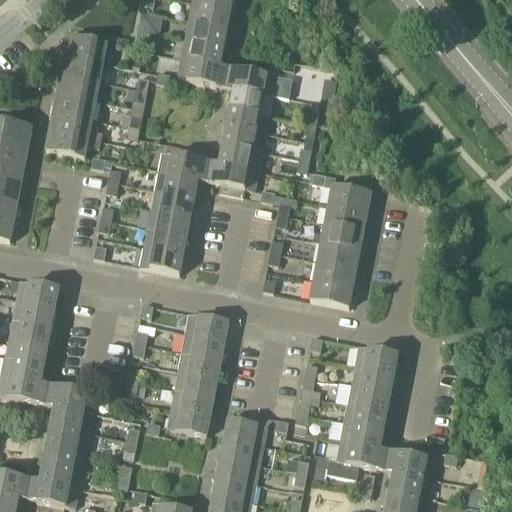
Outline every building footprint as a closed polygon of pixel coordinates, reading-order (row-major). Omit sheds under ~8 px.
[(156,2),(146,0),(145,0),(143,12),(154,14),(156,2)] [(192,0),(191,9),(230,16),(233,0),(192,0)] [(191,9),(188,27),(226,35),(230,16),(191,9)] [(140,26),(138,37),(148,39),(151,28),(140,26)] [(188,27),(184,46),(223,54),(226,35),(188,27)] [(148,39),(138,37),(135,50),(146,51),(148,39)] [(67,42),(63,62),(102,70),(106,50),(67,42)] [(127,56),(129,46),(117,43),(114,54),(127,56)] [(184,46),(180,65),(219,73),(223,54),(184,46)] [(63,62),(60,81),(99,88),(102,70),(63,62)] [(219,73),(180,65),(176,85),(215,93),(219,73)] [(106,72),(104,87),(116,88),(118,74),(106,72)] [(237,75),(233,95),(272,103),(276,83),(237,75)] [(168,92),(170,81),(158,79),(156,89),(168,92)] [(60,81),(56,100),(95,107),(99,88),(60,81)] [(137,95),(136,96),(147,98),(150,86),(139,84),(137,95)] [(126,106),(134,108),(145,110),(147,98),(136,96),(137,95),(128,94),(126,106)] [(233,95),(229,114),(268,122),(272,103),(233,95)] [(319,110),(330,112),(332,100),(322,98),(319,110)] [(56,100),(52,118),(91,126),(95,107),(56,100)] [(229,114),(226,133),(265,140),(268,122),(229,114)] [(308,117),(306,129),(317,131),(319,119),(308,117)] [(52,118),(49,137),(101,147),(103,139),(89,137),(91,126),(52,118)] [(2,120),(0,127),(25,132),(27,125),(2,120)] [(121,132),(129,134),(129,133),(140,136),(142,124),(131,122),(123,120),(121,132)] [(0,126),(0,147),(28,153),(31,133),(25,132),(0,127),(0,126)] [(317,131),(306,129),(304,141),(314,143),(317,131)] [(129,133),(129,134),(127,145),(138,148),(140,136),(129,133)] [(226,133),(222,152),(261,159),(265,140),(226,133)] [(101,147),(49,137),(45,157),(84,165),(86,153),(100,156),(101,147)] [(0,147),(0,166),(24,172),(28,153),(0,147)] [(166,151),(164,159),(179,162),(181,154),(166,151)] [(222,152),(218,170),(257,178),(261,159),(222,152)] [(301,155),(299,167),(309,169),(312,157),(301,155)] [(162,158),(158,178),(197,186),(201,166),(179,162),(162,158)] [(104,177),(106,167),(93,164),(91,175),(104,177)] [(0,166),(0,186),(20,190),(24,172),(0,166)] [(309,169),(299,167),(297,179),(307,181),(309,169)] [(257,178),(218,170),(214,190),(219,191),(218,199),(243,203),(244,196),(253,198),(257,178)] [(111,176),(108,188),(119,190),(121,178),(111,176)] [(158,178),(154,197),(193,205),(197,186),(158,178)] [(324,193),(325,192),(331,193),(328,211),(366,219),(370,199),(333,192),(335,184),(314,180),(312,190),(324,193)] [(0,186),(0,206),(16,209),(20,190),(0,186)] [(119,190),(108,188),(106,200),(117,202),(119,190)] [(132,193),(131,204),(152,206),(153,194),(132,193)] [(154,197),(151,216),(190,224),(193,205),(154,197)] [(273,210),(275,200),(262,197),(261,208),(273,210)] [(0,206),(0,225),(13,228),(16,209),(0,206)] [(280,209),(278,221),(289,223),(291,211),(280,209)] [(328,211),(324,230),(363,238),(366,219),(328,211)] [(103,214),(101,226),(111,228),(113,216),(103,214)] [(273,223),(274,215),(253,214),(253,222),(273,223)] [(151,216),(147,235),(186,242),(190,224),(151,216)] [(289,223),(278,221),(275,233),(286,235),(289,223)] [(13,228),(0,225),(0,246),(9,248),(13,228)] [(111,228),(101,226),(99,238),(109,240),(111,228)] [(313,248),(320,249),(359,257),(363,238),(324,230),(322,241),(315,239),(313,248)] [(147,235),(143,254),(182,261),(186,242),(147,235)] [(273,247),(270,259),(281,261),(283,249),(273,247)] [(320,249),(317,268),(356,275),(359,257),(320,249)] [(104,267),(106,255),(96,252),(94,265),(104,267)] [(143,254),(139,273),(179,281),(182,261),(143,254)] [(281,261),(270,259),(268,271),(279,273),(281,261)] [(317,268),(313,287),(352,294),(356,275),(317,268)] [(273,300),(276,287),(265,285),(263,298),(273,300)] [(19,287),(16,306),(55,313),(59,295),(19,287)] [(352,294),(313,287),(309,306),(348,314),(352,294)] [(16,306),(12,325),(51,333),(55,313),(16,306)] [(151,326),(154,314),(143,311),(141,324),(151,326)] [(189,320),(185,339),(224,347),(228,328),(189,320)] [(12,325),(8,345),(47,352),(51,333),(12,325)] [(137,338),(135,349),(146,352),(148,340),(137,338)] [(185,339),(182,358),(221,366),(224,347),(185,339)] [(8,345),(5,364),(44,371),(47,352),(8,345)] [(320,359),(323,346),(312,345),(310,357),(320,359)] [(146,352),(135,349),(133,362),(144,364),(146,352)] [(358,353),(355,372),(394,380),(397,361),(358,353)] [(182,358),(178,378),(217,385),(221,366),(182,358)] [(5,364),(1,383),(40,390),(44,371),(5,364)] [(307,371),(305,382),(315,384),(317,373),(307,371)] [(355,372),(351,391),(390,399),(394,380),(355,372)] [(130,376),(128,388),(138,390),(140,378),(130,376)] [(178,378),(174,397),(213,404),(217,385),(178,378)] [(315,384),(305,382),(302,395),(313,397),(315,384)] [(40,390),(1,383),(0,387),(0,402),(36,410),(40,390)] [(138,390),(128,388),(126,400),(136,402),(138,390)] [(351,391),(347,411),(386,418),(390,399),(351,391)] [(57,392),(54,411),(93,419),(97,400),(57,392)] [(117,407),(119,396),(107,394),(105,405),(117,407)] [(174,397),(170,416),(209,424),(213,404),(174,397)] [(300,409),(298,421),(308,423),(310,411),(300,409)] [(54,411),(50,430),(89,438),(93,419),(54,411)] [(347,411),(344,430),(382,437),(386,418),(347,411)] [(209,424),(170,416),(167,435),(206,443),(209,424)] [(308,423),(298,421),(295,433),(306,435),(308,423)] [(227,425),(223,445),(262,452),(266,433),(227,425)] [(287,440),(289,429),(276,427),(274,437),(287,440)] [(50,430),(46,450),(85,457),(89,438),(50,430)] [(158,442),(160,432),(148,430),(146,440),(158,442)] [(344,430),(340,449),(379,457),(382,437),(344,430)] [(129,434),(127,446),(138,448),(140,436),(129,434)] [(223,445),(220,464),(259,471),(262,452),(223,445)] [(138,448),(127,446),(125,458),(135,460),(138,448)] [(315,473),(328,475),(327,480),(357,486),(359,473),(375,476),(379,457),(340,449),(336,468),(329,467),(330,465),(317,462),(315,473)] [(46,450),(43,469),(82,476),(85,457),(46,450)] [(397,458),(393,477),(432,485),(436,466),(397,458)] [(456,473),(456,472),(469,474),(471,464),(458,462),(446,460),(444,470),(456,473)] [(220,464),(216,483),(255,490),(259,471),(220,464)] [(299,467),(296,479),(307,481),(309,469),(299,467)] [(482,467),(478,494),(489,496),(494,469),(482,467)] [(43,469),(39,488),(78,496),(82,476),(43,469)] [(122,472),(119,484),(130,486),(132,474),(122,472)] [(393,477),(389,497),(428,504),(432,485),(393,477)] [(0,478),(0,498),(18,502),(22,483),(0,478)] [(307,481),(296,479),(294,491),(305,493),(307,481)] [(364,480),(362,491),(373,493),(375,482),(364,480)] [(216,483),(212,502),(251,510),(255,490),(216,483)] [(130,486),(119,484),(117,496),(128,498),(130,486)] [(74,511),(78,496),(39,488),(35,507),(59,511),(74,511)] [(373,493),(362,491),(360,504),(370,506),(373,493)] [(471,495),(468,511),(473,511),(484,511),(488,498),(471,495)] [(145,510),(147,500),(135,497),(133,508),(145,510)] [(389,497),(386,511),(426,511),(428,504),(389,497)] [(0,498),(0,511),(16,511),(18,502),(0,498)] [(212,502),(210,511),(250,511),(251,510),(212,502)]
